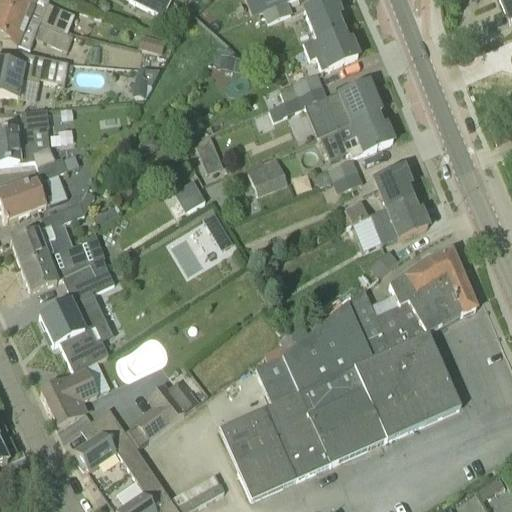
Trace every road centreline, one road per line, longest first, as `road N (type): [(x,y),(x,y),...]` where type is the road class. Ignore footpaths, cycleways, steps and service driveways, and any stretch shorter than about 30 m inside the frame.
road 1 (secondary): [(398,0),(479,202)]
road 2 (residential): [(56,475),(0,353)]
